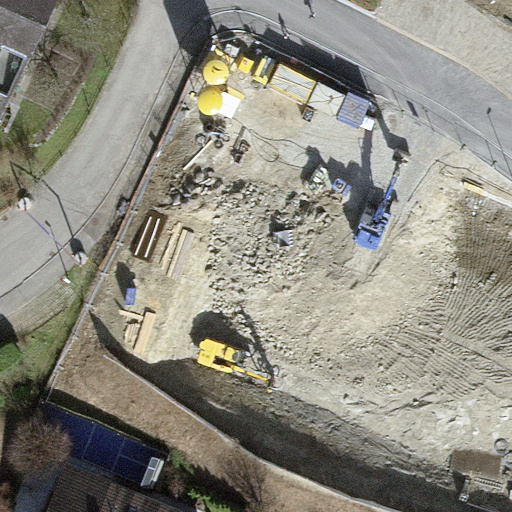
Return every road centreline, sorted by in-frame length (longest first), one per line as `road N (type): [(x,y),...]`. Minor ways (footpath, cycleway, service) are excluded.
road 1 (residential): [(178,0),(55,220),(0,258)]
road 2 (residential): [(282,0),(425,74),(511,133)]
